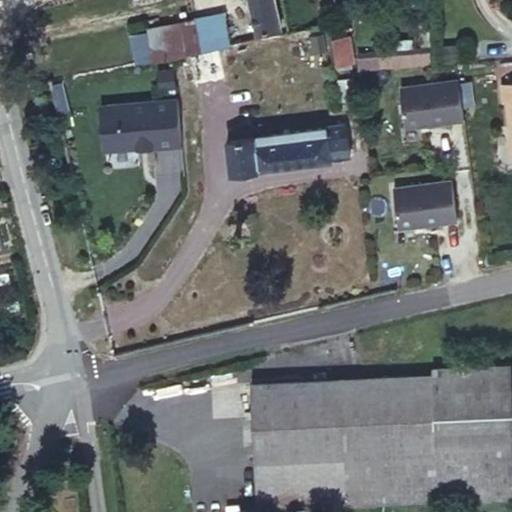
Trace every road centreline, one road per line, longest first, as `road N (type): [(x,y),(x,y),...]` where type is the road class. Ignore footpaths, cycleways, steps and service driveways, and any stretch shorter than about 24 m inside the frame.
road 1 (residential): [(62,379),(381,303),(511,283)]
road 2 (residential): [(0,105),(48,285),(62,379)]
road 3 (unknown): [(0,57),(233,8)]
road 4 (residential): [(62,379),(0,510)]
road 5 (residential): [(62,379),(76,401),(100,511)]
